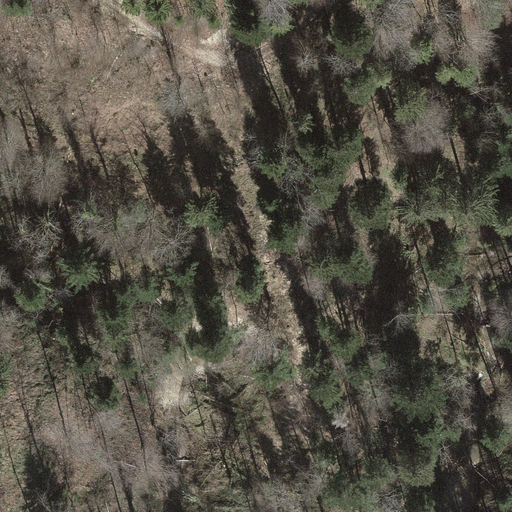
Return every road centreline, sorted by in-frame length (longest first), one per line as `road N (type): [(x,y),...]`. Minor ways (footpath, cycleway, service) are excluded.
road 1 (track): [(288,30),(270,120),(257,146),(238,156),(57,129),(4,112)]
road 2 (track): [(314,0),(260,59),(233,67),(206,60),(109,0)]
